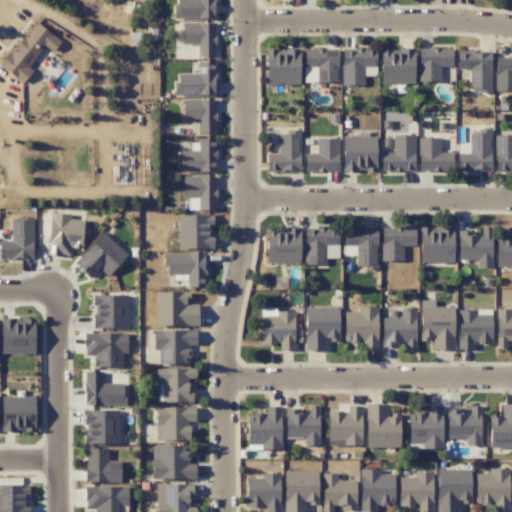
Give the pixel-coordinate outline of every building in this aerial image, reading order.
[(215,18),(214,0),(173,0),(174,18),(215,18)] [(61,41),(34,21),(0,66),(22,83),(32,71),(28,68),(44,46),(52,52),(61,41)] [(183,45),(197,45),(197,58),(216,57),(215,22),(182,23),(183,45)] [(418,81),(440,82),(440,66),(452,67),(452,46),(419,45),(418,81)] [(338,82),(337,47),(304,48),(304,71),(303,71),(303,82),(338,82)] [(476,47),(457,48),(457,69),(468,69),(468,91),(490,91),(490,52),(476,52),(476,47)] [(363,85),(364,68),(375,68),(376,49),(342,48),(341,85),(363,85)] [(381,84),(414,83),(413,48),(380,49),(381,84)] [(299,49),(265,49),(265,84),(300,83),(299,49)] [(511,90),(511,57),(494,57),(495,91),(511,90)] [(174,73),(174,95),(215,96),(216,61),(196,61),(196,73),(174,73)] [(216,99),(183,99),(182,120),(198,121),(197,134),(216,135),(216,99)] [(491,170),(490,130),(469,131),(469,143),(457,143),(457,171),(491,170)] [(299,172),(300,132),(278,131),(277,154),(267,153),(266,171),(299,172)] [(342,172),(376,171),(375,135),(342,136),(342,172)] [(414,170),(414,135),(392,135),(393,153),(381,153),(381,170),(414,170)] [(511,135),(495,135),(494,170),(511,171),(511,135)] [(338,137),(316,137),(316,153),(304,153),(304,171),(338,172),(338,137)] [(452,152),(440,152),(441,138),(418,138),(417,171),(452,171),(452,152)] [(179,172),(216,173),(216,140),(191,140),(190,150),(179,150),(179,172)] [(216,176),(183,176),(183,198),(187,198),(187,210),(216,210),(216,176)] [(83,220),(70,219),(70,213),(48,213),(47,255),(69,256),(69,248),(82,248),(83,220)] [(213,215),(177,215),(177,248),(212,249),(213,215)] [(32,219),(10,219),(10,241),(0,240),(0,258),(32,259),(32,219)] [(266,228),(266,264),(300,263),(299,227),(266,228)] [(414,246),(415,228),(381,227),(381,260),(402,261),(403,246),(414,246)] [(420,262),(453,262),(452,227),(419,227),(420,262)] [(457,228),(458,260),(476,260),(476,267),(492,267),(491,227),(479,227),(479,228),(457,228)] [(325,265),(325,257),(338,258),(338,228),(304,228),(303,264),(325,265)] [(343,255),(355,255),(355,265),(363,266),(363,270),(377,270),(377,228),(343,228),(343,255)] [(73,262),(91,279),(100,270),(107,276),(127,255),(102,232),(73,262)] [(511,235),(496,235),(495,267),(511,267),(511,235)] [(204,253),(165,254),(165,274),(187,274),(187,287),(205,287),(204,253)] [(155,292),(155,326),(198,325),(198,304),(188,304),(188,291),(155,292)] [(126,294),(92,295),(92,329),(127,328),(126,294)] [(453,306),(434,306),(434,300),(419,300),(419,340),(432,340),(432,350),(453,349),(453,306)] [(338,306),(304,307),(305,350),(325,350),(325,341),(338,340),(338,306)] [(377,350),(377,307),(356,306),(356,312),(343,311),(343,343),(361,343),(361,349),(377,350)] [(260,308),(260,344),(279,344),(279,351),(294,350),(293,307),(260,308)] [(511,341),(511,308),(495,308),(496,349),(506,349),(506,341),(511,341)] [(490,309),(457,310),(457,349),(472,349),(472,343),(491,343),(490,309)] [(416,350),(415,311),(400,311),(400,317),(381,318),(382,347),(397,347),(397,342),(405,342),(405,350),(416,350)] [(0,353),(34,354),(34,319),(1,318),(0,353)] [(196,329),(152,330),(153,351),(158,350),(158,364),(189,363),(189,345),(196,344),(196,329)] [(84,333),(84,355),(92,355),(93,367),(122,367),(122,352),(127,352),(127,333),(84,333)] [(155,368),(155,383),(163,383),(163,402),(191,402),(191,378),(195,378),(195,368),(155,368)] [(84,372),(85,406),(125,405),(124,383),(102,384),(102,371),(84,372)] [(33,396),(0,397),(1,431),(34,431),(33,396)] [(399,447),(399,413),(386,413),(386,404),(365,403),(365,447),(399,447)] [(285,438),(303,438),(304,446),(319,445),(318,405),(308,406),(308,413),(301,413),(301,408),(285,408),(285,438)] [(361,445),(361,405),(347,406),(347,412),(327,413),(328,445),(361,445)] [(426,405),(426,412),(408,412),(408,449),(442,448),(441,405),(426,405)] [(481,445),(480,405),(469,405),(470,413),(461,413),(461,408),(446,409),(446,438),(465,437),(465,445),(481,445)] [(511,447),(511,405),(500,405),(500,413),(489,413),(489,447),(511,447)] [(194,407),(155,406),(155,440),(189,441),(189,420),(194,420),(194,407)] [(260,450),(281,449),(280,406),(265,407),(265,413),(247,413),(247,444),(260,444),(260,450)] [(119,444),(118,409),(83,410),(84,444),(119,444)] [(188,445),(157,445),(158,459),(152,459),(152,480),(195,479),(195,464),(188,464),(188,445)] [(120,482),(120,461),(107,460),(108,448),(85,448),(84,482),(120,482)] [(494,511),(509,511),(508,468),(487,469),(487,473),(474,473),(475,505),(493,504),(494,511)] [(394,505),(393,473),(380,474),(380,469),(359,469),(360,511),(375,511),(375,505),(394,505)] [(470,503),(470,469),(435,470),(436,511),(459,511),(459,504),(470,503)] [(317,471),(284,470),(283,511),(304,511),(305,504),(317,504),(317,471)] [(432,472),(413,473),(413,477),(397,477),(398,506),(417,506),(417,511),(432,511),(432,472)] [(279,511),(279,473),(260,473),(260,478),(245,478),(246,507),(265,506),(265,511),(279,511)] [(321,511),(332,511),(332,508),(355,508),(356,480),(336,480),(336,473),(322,473),(321,511)] [(155,484),(155,511),(195,511),(196,507),(188,507),(188,498),(193,498),(192,483),(155,484)] [(0,511),(27,511),(28,485),(0,484),(0,511)] [(122,511),(122,506),(128,506),(127,486),(84,487),(85,509),(94,509),(93,511),(122,511)]
